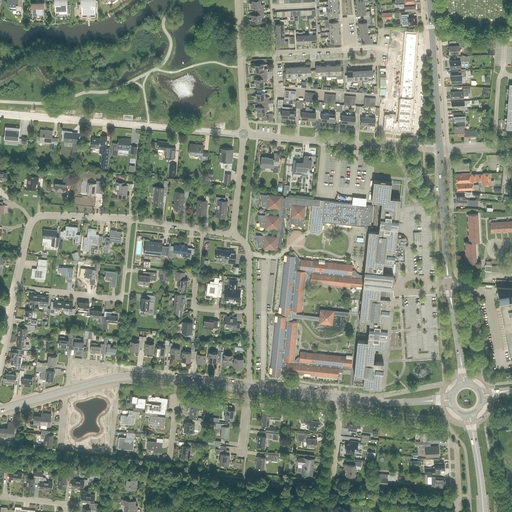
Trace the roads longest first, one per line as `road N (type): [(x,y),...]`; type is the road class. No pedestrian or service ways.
road 1 (residential): [(457,449),(454,504),(333,492),(339,398)]
road 2 (residential): [(243,133),(0,113)]
road 3 (tertiary): [(464,384),(441,150)]
road 4 (residential): [(441,150),(243,133)]
road 5 (residential): [(16,286),(121,299),(130,219)]
road 6 (residential): [(16,286),(31,224),(42,216),(130,219)]
road 7 (tertiary): [(441,150),(429,0)]
road 8 (residential): [(110,454),(170,456),(177,380)]
road 9 (residential): [(249,310),(194,304),(203,226)]
